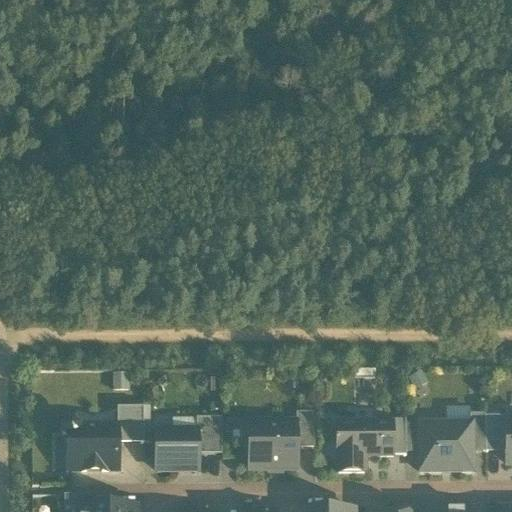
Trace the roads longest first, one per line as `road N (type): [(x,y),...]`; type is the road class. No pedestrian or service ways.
road 1 (track): [(511,328),(1,333)]
road 2 (residential): [(158,511),(158,493),(511,489)]
road 3 (track): [(3,511),(1,333)]
